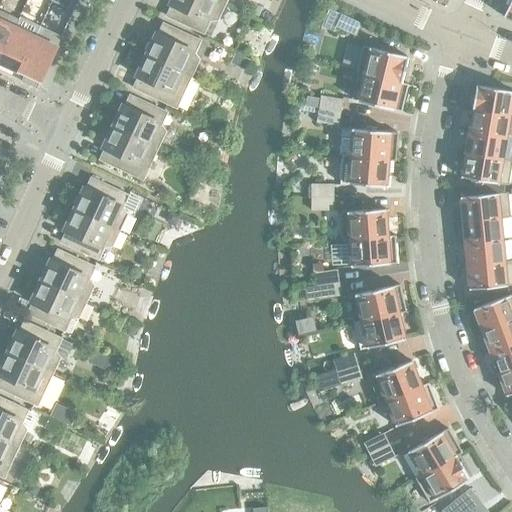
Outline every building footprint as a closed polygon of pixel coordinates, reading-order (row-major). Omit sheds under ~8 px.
[(173,0),(166,16),(206,34),(206,33),(201,31),(205,20),(217,20),(224,4),(216,0),(173,0)] [(511,0),(510,0),(503,16),(511,20),(511,0)] [(0,56),(17,20),(0,11),(0,56)] [(355,35),(360,23),(341,14),(335,26),(355,35)] [(14,66),(20,69),(35,37),(15,27),(18,20),(17,20),(0,56),(0,61),(13,68),(14,66)] [(151,42),(145,54),(191,75),(198,59),(192,50),(196,40),(202,42),(202,41),(162,23),(153,43),(151,42)] [(40,81),(56,47),(35,37),(20,69),(26,71),(21,81),(36,87),(39,80),(40,81)] [(407,56),(362,45),(356,71),(363,73),(362,74),(408,85),(408,84),(401,82),(407,56)] [(191,75),(145,54),(139,66),(142,67),(132,87),(176,108),(191,75)] [(401,111),(408,85),(362,74),(356,100),(401,111)] [(476,85),(472,108),(510,115),(511,100),(511,91),(476,85)] [(157,147),(165,131),(158,122),(163,111),(169,114),(169,113),(129,95),(120,114),(118,113),(112,126),(157,147)] [(320,96),(318,108),(340,112),(342,99),(320,96)] [(338,125),(340,112),(318,108),(316,121),(338,125)] [(472,108),(468,131),(506,137),(510,115),(472,108)] [(108,139),(99,159),(142,179),(157,147),(112,126),(106,138),(108,139)] [(398,132),(351,128),(339,127),(336,154),(342,155),(395,160),(398,132)] [(468,131),(464,153),(502,160),(511,161),(511,160),(511,138),(506,137),(468,131)] [(464,153),(460,177),(470,178),(470,187),(504,188),(504,184),(508,185),(511,161),(502,160),(464,153)] [(395,160),(342,155),(339,182),(386,186),(388,160),(395,160)] [(73,208),(119,230),(126,214),(120,204),(125,194),(130,197),(130,196),(90,177),(81,197),(79,196),(73,208)] [(333,184),(311,184),(311,197),(333,197),(333,184)] [(469,196),(460,196),(462,220),(510,215),(508,192),(504,192),(504,188),(470,187),(469,196)] [(333,197),(311,197),(311,210),(333,210),(333,197)] [(60,242),(95,258),(100,260),(101,260),(95,257),(100,247),(111,246),(119,230),(73,208),(67,221),(70,222),(60,242)] [(339,212),(341,239),(395,235),(388,235),(386,209),(339,212)] [(510,215),(462,220),(464,243),(502,239),(500,217),(510,216),(510,215)] [(397,263),(395,235),(341,239),(341,240),(348,240),(350,266),(397,263)] [(502,239),(464,243),(466,265),(511,260),(504,261),(502,239)] [(40,280),(85,301),(93,286),(86,276),(91,266),(96,268),(97,268),(57,249),(48,269),(45,268),(40,280)] [(511,260),(466,265),(468,289),(506,285),(511,284),(511,260)] [(315,272),(317,285),(338,282),(337,269),(315,272)] [(27,313),(61,329),(67,332),(67,331),(62,329),(66,319),(78,317),(85,301),(40,280),(34,292),(36,293),(27,313)] [(317,285),(304,287),(306,300),(340,295),(338,282),(317,285)] [(353,321),(353,322),(406,311),(400,284),(354,294),(360,320),(353,321)] [(511,293),(509,295),(473,308),(481,330),(511,318),(511,293)] [(406,311),(353,322),(359,349),(405,339),(399,313),(406,311)] [(293,322),(296,334),(315,329),(312,318),(293,322)] [(511,318),(481,330),(489,352),(511,343),(511,318)] [(6,352),(52,373),(59,357),(64,359),(71,343),(63,340),(63,339),(24,321),(14,341),(12,340),(6,352)] [(80,342),(89,346),(93,338),(84,334),(80,342)] [(511,367),(511,343),(489,352),(497,373),(511,367)] [(0,371),(0,388),(37,405),(52,373),(6,352),(1,364),(3,365),(0,371)] [(333,359),(336,372),(357,365),(354,353),(333,359)] [(103,355),(100,361),(102,368),(112,372),(117,362),(103,355)] [(411,360),(368,377),(378,403),(428,383),(428,382),(421,385),(411,360)] [(357,365),(336,372),(340,384),(361,377),(357,365)] [(511,392),(511,367),(497,373),(506,395),(511,392)] [(378,403),(379,404),(385,401),(395,426),(438,408),(428,383),(378,403)] [(0,436),(18,445),(26,429),(19,420),(24,409),(30,412),(30,411),(24,409),(0,397),(0,436)] [(69,411),(55,404),(50,415),(64,422),(69,411)] [(407,451),(421,475),(461,451),(447,428),(407,451)] [(363,442),(369,454),(389,444),(383,433),(363,442)] [(0,475),(3,477),(18,445),(0,436),(0,475)] [(389,444),(369,454),(375,466),(394,456),(389,444)] [(415,479),(429,502),(469,478),(456,455),(462,452),(461,451),(421,475),(422,476),(415,479)] [(488,511),(469,488),(453,501),(461,511),(488,511)]
